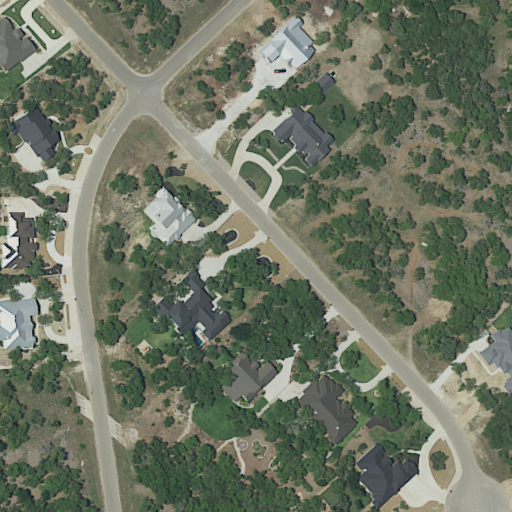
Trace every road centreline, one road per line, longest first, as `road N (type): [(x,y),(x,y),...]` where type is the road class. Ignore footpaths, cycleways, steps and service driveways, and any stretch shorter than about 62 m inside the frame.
road 1 (residential): [(53,0),(438,410),(466,456),(479,508)]
road 2 (residential): [(241,0),(143,95),(95,162),(78,250),(79,297),(111,511)]
